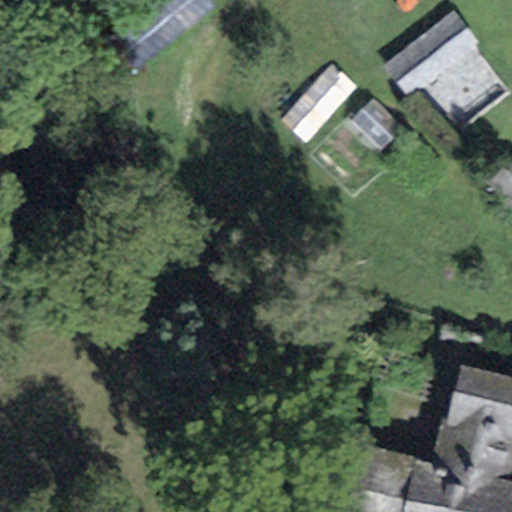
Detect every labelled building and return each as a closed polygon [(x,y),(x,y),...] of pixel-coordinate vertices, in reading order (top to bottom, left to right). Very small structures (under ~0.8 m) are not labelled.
[(139,0),(105,26),(131,62),(214,0),(139,0)] [(452,15),(380,68),(403,99),(419,86),(448,122),(502,84),(452,15)] [(308,147),(357,88),(328,64),(279,123),(308,147)] [(511,165),(489,186),(511,212),(511,165)] [(511,474),(511,380),(459,367),(448,420),(439,417),(429,462),(511,481),(511,474)] [(511,511),(511,480),(511,481),(429,462),(359,446),(343,511),(511,511)]
